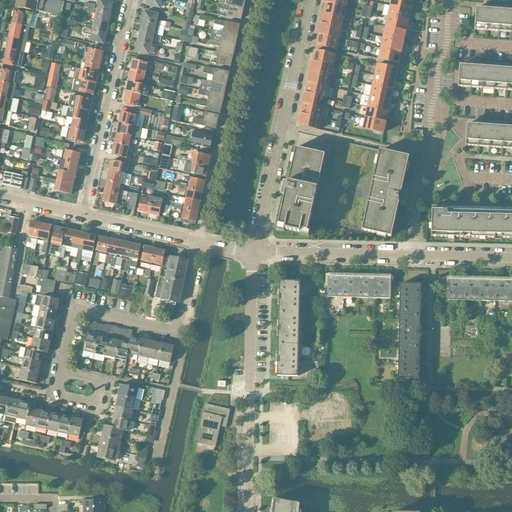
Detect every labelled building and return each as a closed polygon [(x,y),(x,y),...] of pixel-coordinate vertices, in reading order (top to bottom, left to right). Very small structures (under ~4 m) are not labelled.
[(17,0),(16,7),(35,11),(61,17),(64,3),(51,0),(17,0)] [(112,10),(114,4),(113,4),(113,3),(99,0),(98,7),(95,6),(96,5),(85,3),(84,7),(88,8),(94,10),(111,13),(111,10),(112,10)] [(172,4),(173,1),(168,0),(146,0),(145,4),(146,5),(146,6),(160,9),(162,2),(172,4)] [(244,4),(245,0),(228,0),(231,0),(229,7),(243,10),(243,8),(244,8),(245,5),(244,4)] [(410,11),(413,0),(411,0),(391,0),(390,6),(410,11)] [(343,18),(346,7),(325,3),(323,13),(343,18)] [(191,19),(194,6),(188,4),(185,18),(191,19)] [(243,10),(229,7),(219,5),(218,9),(228,11),(227,17),(241,20),(241,19),(242,18),(242,15),(242,14),(243,10)] [(408,21),(410,11),(390,6),(388,17),(408,21)] [(88,8),(87,12),(96,14),(95,21),(109,24),(111,18),(110,18),(111,13),(94,10),(88,8)] [(511,32),(511,10),(476,8),(474,30),(511,32)] [(29,27),(32,14),(15,10),(12,23),(29,27)] [(157,22),(159,15),(145,12),(144,13),(143,13),(142,18),(143,18),(142,22),(159,26),(160,23),(157,22)] [(341,28),(343,18),(323,13),(321,24),(341,28)] [(406,32),(408,21),(388,17),(385,27),(406,32)] [(188,32),(191,19),(185,18),(182,30),(188,32)] [(238,31),(239,25),(215,20),(214,24),(225,27),(223,33),(237,37),(237,35),(238,34),(239,32),(238,31)] [(108,30),(109,24),(95,21),(93,26),(84,24),(83,29),(106,34),(107,30),(108,30)] [(154,36),(156,29),(158,29),(159,26),(142,22),(141,26),(140,26),(139,32),(154,36)] [(26,40),(29,27),(12,23),(9,36),(19,38),(26,40)] [(339,39),(341,28),(321,24),(318,35),(339,39)] [(66,38),(68,26),(62,25),(60,37),(66,38)] [(403,42),(406,32),(385,27),(383,38),(403,42)] [(105,38),(106,34),(83,29),(82,34),(91,36),(90,41),(104,44),(104,43),(105,44),(106,38),(105,38)] [(236,41),(237,37),(223,33),(209,30),(208,34),(223,37),(221,43),(235,46),(235,45),(236,44),(237,42),(236,41)] [(182,31),(180,41),(186,42),(188,32),(182,31)] [(152,43),(154,36),(139,32),(137,38),(139,39),(138,43),(155,46),(155,43),(152,43)] [(336,50),(339,39),(318,35),(316,46),(336,50)] [(9,36),(6,50),(20,53),(24,53),(26,40),(19,38),(9,36)] [(401,53),(403,42),(383,38),(381,48),(401,53)] [(73,49),(75,43),(60,39),(58,46),(73,49)] [(235,46),(221,43),(211,41),(210,45),(220,47),(219,54),(233,57),(233,56),(234,55),(234,52),(234,51),(235,46)] [(136,46),(135,52),(136,52),(135,53),(155,57),(157,47),(155,46),(138,43),(137,47),(136,46)] [(196,59),(198,50),(187,47),(185,57),(196,59)] [(398,64),(401,53),(381,48),(378,60),(398,64)] [(85,54),(83,60),(86,61),(99,64),(100,62),(101,62),(102,59),(101,57),(102,52),(86,49),(85,54)] [(6,50),(3,64),(17,67),(21,67),(24,53),(20,53),(6,50)] [(332,66),(335,55),(315,51),(312,62),(332,66)] [(233,57),(219,54),(208,52),(207,56),(218,58),(216,64),(230,67),(231,66),(231,65),(232,62),(232,61),(233,57)] [(60,65),(62,55),(56,54),(54,64),(60,65)] [(99,64),(86,61),(83,60),(82,64),(85,65),(84,71),(97,74),(97,73),(98,73),(99,69),(99,68),(99,64)] [(145,73),(147,66),(150,67),(150,64),(134,60),(132,66),(131,66),(130,70),(131,71),(131,72),(148,76),(148,74),(145,73)] [(330,77),(332,66),(312,62),(310,72),(330,77)] [(49,74),(57,75),(59,65),(51,64),(49,74)] [(395,80),(397,69),(377,64),(375,76),(395,80)] [(511,91),(511,69),(459,65),(458,87),(511,91)] [(229,78),(229,75),(229,74),(229,73),(205,67),(203,71),(214,74),(212,83),(226,86),(228,78),(229,78)] [(0,81),(16,85),(19,72),(2,68),(0,77),(0,81)] [(75,69),(73,79),(74,79),(79,80),(95,84),(96,79),(97,79),(98,75),(97,74),(84,71),(75,69)] [(143,86),(144,78),(147,79),(148,76),(131,72),(130,77),(129,78),(128,81),(129,82),(129,83),(143,86)] [(328,87),(330,77),(310,72),(308,83),(328,87)] [(393,91),(395,80),(375,76),(372,86),(393,91)] [(39,78),(37,87),(43,88),(45,80),(45,78),(39,77),(39,78)] [(174,87),(175,81),(161,78),(160,84),(174,87)] [(95,90),(95,86),(95,85),(95,84),(79,80),(74,79),(72,91),(92,96),(93,91),(95,90)] [(200,85),(199,91),(210,93),(224,96),(224,95),(225,94),(226,92),(225,90),(226,86),(212,83),(201,80),(200,85)] [(0,95),(13,98),(16,85),(0,81),(0,95)] [(147,97),(149,87),(143,86),(129,83),(127,83),(127,87),(127,88),(126,93),(140,96),(147,97)] [(325,98),(328,87),(308,83),(305,93),(325,98)] [(390,101),(393,91),(372,86),(370,97),(390,101)] [(52,103),(55,90),(47,88),(45,97),(44,102),(51,103),(52,103)] [(173,102),(175,93),(163,90),(161,99),(173,102)] [(224,96),(210,93),(199,91),(198,95),(209,98),(208,102),(222,105),(223,104),(223,102),(223,101),(224,96)] [(139,102),(140,96),(126,93),(125,94),(124,98),(125,99),(124,104),(140,108),(142,103),(139,102)] [(323,108),(325,98),(305,93),(303,104),(328,109),(323,108)] [(44,105),(44,102),(45,97),(35,94),(34,102),(44,105)] [(0,95),(0,109),(8,111),(10,111),(12,112),(16,113),(19,99),(13,98),(0,95)] [(91,106),(92,101),(71,96),(69,107),(73,108),(89,112),(89,111),(90,110),(91,107),(91,106)] [(388,112),(390,101),(370,97),(368,107),(388,112)] [(221,111),(222,105),(208,102),(197,99),(196,104),(207,106),(205,113),(219,117),(220,115),(221,114),(221,112),(221,111)] [(49,113),(51,103),(44,102),(44,105),(42,112),(49,113)] [(33,105),(31,114),(39,116),(41,106),(33,104),(33,105)] [(326,120),(328,109),(303,104),(301,114),(326,120)] [(385,122),(388,112),(368,107),(365,118),(385,122)] [(88,116),(89,112),(73,108),(72,112),(75,113),(73,119),(87,122),(87,121),(88,121),(89,118),(88,116)] [(12,112),(10,111),(8,111),(0,109),(0,124),(9,126),(12,112)] [(179,122),(181,110),(174,109),(172,121),(179,122)] [(136,128),(139,116),(122,113),(121,118),(120,118),(119,122),(120,123),(120,124),(136,128)] [(218,123),(219,117),(205,113),(204,120),(193,118),(192,124),(216,129),(217,128),(218,127),(218,125),(218,123)] [(325,121),(326,120),(301,114),(298,126),(318,130),(321,120),(325,121)] [(383,133),(385,122),(365,118),(363,129),(383,133)] [(33,132),(36,120),(30,119),(27,131),(33,132)] [(87,127),(87,124),(87,122),(73,119),(72,125),(69,125),(68,129),(84,132),(85,128),(87,127)] [(118,129),(117,133),(118,134),(117,135),(131,138),(139,140),(141,129),(136,128),(120,124),(119,129),(118,129)] [(511,149),(511,127),(467,124),(465,146),(511,149)] [(47,139),(49,130),(41,128),(39,137),(47,139)] [(0,129),(0,142),(1,143),(5,144),(7,144),(10,131),(4,130),(0,129)] [(84,138),(85,134),(84,133),(84,132),(68,129),(66,139),(82,143),(83,138),(84,138)] [(164,142),(165,134),(158,133),(156,140),(164,142)] [(211,149),(213,137),(195,133),(192,145),(211,149)] [(129,144),(131,138),(117,135),(116,139),(116,140),(115,145),(132,148),(133,145),(129,144)] [(30,149),(32,138),(26,136),(24,147),(30,149)] [(409,157),(328,139),(324,154),(295,148),(288,182),(284,182),(282,193),(285,194),(278,225),(285,227),(284,230),(300,233),(301,230),(308,232),(310,219),(391,237),(399,203),(403,204),(405,193),(401,192),(409,157)] [(160,152),(161,145),(155,143),(153,151),(160,152)] [(129,160),(132,148),(115,145),(114,146),(113,150),(114,151),(113,156),(129,160)] [(169,158),(172,146),(164,145),(161,156),(169,158)] [(40,155),(42,148),(35,146),(33,154),(40,155)] [(27,160),(29,151),(23,149),(21,159),(27,160)] [(59,150),(57,155),(59,157),(61,158),(61,160),(78,164),(78,160),(79,159),(80,155),(80,154),(63,150),(60,149),(59,150)] [(178,156),(177,160),(186,162),(192,163),(208,167),(209,162),(210,162),(211,158),(210,157),(210,156),(208,156),(194,153),(193,160),(187,159),(187,158),(178,156)] [(158,167),(159,162),(143,158),(142,164),(158,167)] [(76,169),(78,164),(61,160),(58,170),(75,174),(76,173),(77,170),(76,169)] [(126,174),(128,165),(112,161),(111,162),(110,166),(110,167),(110,171),(126,174)] [(186,162),(184,172),(189,174),(206,177),(207,176),(208,173),(207,171),(208,167),(192,163),(186,162)] [(75,180),(76,176),(75,175),(75,174),(58,170),(56,180),(73,184),(74,180),(75,180)] [(156,181),(158,171),(150,170),(147,179),(156,181)] [(107,176),(107,180),(107,181),(124,185),(130,186),(132,176),(126,174),(110,171),(108,176),(107,176)] [(5,172),(3,185),(21,189),(21,188),(25,189),(28,176),(24,175),(5,172)] [(72,189),(73,184),(56,180),(46,178),(45,183),(55,185),(54,191),(59,192),(58,195),(67,197),(67,194),(70,195),(71,194),(72,193),(73,190),(72,189)] [(176,182),(175,185),(180,186),(186,188),(202,191),(203,187),(205,186),(205,183),(204,182),(205,181),(188,178),(187,184),(181,183),(176,182)] [(34,193),(37,181),(30,179),(28,191),(34,193)] [(154,190),(155,182),(144,180),(142,187),(154,190)] [(106,187),(105,191),(127,196),(128,193),(122,192),(124,185),(107,181),(107,182),(106,182),(105,186),(106,187)] [(156,181),(155,188),(160,190),(164,191),(166,183),(162,182),(156,181)] [(202,191),(186,188),(180,186),(179,192),(185,193),(184,198),(200,202),(200,201),(201,201),(202,197),(201,196),(202,191)] [(103,197),(102,200),(103,201),(102,202),(105,203),(105,205),(114,207),(114,205),(119,206),(120,200),(130,202),(131,197),(127,196),(105,191),(104,196),(103,197)] [(149,214),(153,198),(142,195),(138,211),(149,214)] [(135,210),(137,198),(131,197),(130,202),(128,209),(135,210)] [(159,216),(163,200),(153,198),(149,214),(159,216)] [(200,207),(201,203),(200,202),(184,198),(182,204),(167,201),(166,205),(171,206),(198,212),(199,208),(200,207)] [(171,206),(170,210),(181,212),(179,219),(184,220),(183,222),(192,224),(193,222),(196,223),(196,222),(197,221),(198,218),(197,216),(198,212),(171,206)] [(511,238),(511,209),(432,207),(431,237),(511,238)] [(15,233),(18,219),(10,218),(9,222),(8,228),(7,231),(15,233)] [(37,241),(41,224),(40,223),(36,222),(35,223),(30,222),(26,242),(30,243),(31,239),(37,241)] [(45,255),(51,227),(47,226),(46,225),(42,224),(41,224),(37,241),(44,242),(41,254),(45,255)] [(60,254),(65,230),(64,229),(60,228),(59,228),(55,227),(49,254),(54,256),(55,253),(60,254)] [(72,248),(76,232),(75,232),(74,231),(70,230),(70,231),(65,230),(60,254),(59,258),(63,259),(66,248),(65,248),(65,247),(72,248)] [(82,251),(86,234),(81,233),(81,232),(77,231),(76,232),(72,248),(78,250),(75,261),(80,262),(81,255),(82,251)] [(82,251),(81,255),(91,258),(96,237),(91,236),(91,235),(87,234),(86,234),(82,251)] [(106,256),(110,240),(109,239),(105,238),(104,238),(100,237),(93,265),(98,266),(100,255),(106,256)] [(116,258),(120,242),(119,241),(115,240),(114,241),(110,240),(106,256),(116,258)] [(120,242),(116,258),(123,259),(120,271),(124,272),(130,244),(126,243),(125,242),(121,241),(121,242),(120,242)] [(136,269),(141,246),(136,246),(136,245),(132,244),(131,244),(130,244),(124,272),(128,273),(129,267),(136,269)] [(8,299),(17,249),(3,247),(0,260),(0,348),(2,339),(7,340),(16,301),(8,299)] [(151,266),(155,250),(150,249),(150,248),(146,247),(145,247),(144,247),(141,263),(151,266)] [(161,268),(164,256),(165,252),(164,252),(164,251),(160,250),(159,250),(155,250),(151,266),(161,268)] [(161,270),(159,277),(183,282),(187,261),(188,261),(186,260),(171,257),(170,258),(164,256),(161,268),(161,270)] [(29,277),(32,266),(23,265),(22,275),(29,277)] [(36,278),(39,268),(32,266),(29,277),(36,278)] [(64,283),(66,273),(56,271),(54,281),(64,283)] [(74,286),(76,275),(66,273),(64,283),(74,286)] [(77,276),(75,285),(85,287),(87,278),(77,276)] [(390,299),(391,278),(328,276),(328,297),(390,299)] [(159,277),(154,298),(178,304),(183,282),(159,277)] [(54,288),(55,283),(56,282),(43,279),(41,285),(54,288)] [(106,291),(108,280),(102,279),(100,290),(106,291)] [(511,302),(511,289),(511,281),(449,279),(448,300),(511,302)] [(96,289),(98,282),(90,280),(89,287),(96,289)] [(148,280),(145,296),(151,297),(154,281),(148,280)] [(299,313),(300,282),(280,281),(279,313),(299,313)] [(420,317),(420,285),(400,284),(399,316),(420,317)] [(53,293),(54,288),(41,285),(40,290),(53,293)] [(118,294),(120,287),(112,285),(111,292),(118,294)] [(131,298),(133,287),(129,286),(128,291),(121,289),(119,295),(131,298)] [(52,298),(53,293),(40,290),(39,296),(42,297),(43,296),(52,298)] [(57,311),(60,301),(60,300),(52,298),(43,296),(42,297),(39,296),(37,295),(34,306),(40,307),(57,311)] [(18,308),(17,313),(23,314),(24,310),(25,304),(19,303),(18,308)] [(55,322),(57,311),(40,307),(38,318),(55,322)] [(20,324),(22,319),(23,314),(17,313),(15,323),(20,324)] [(298,345),(299,313),(279,313),(278,344),(298,345)] [(419,348),(420,317),(399,316),(399,347),(419,348)] [(52,332),(55,322),(38,318),(35,328),(52,332)] [(18,335),(19,331),(20,324),(15,323),(12,334),(18,335)] [(50,343),(52,332),(35,328),(33,339),(50,343)] [(94,354),(98,337),(87,334),(83,351),(94,354)] [(104,356),(108,339),(98,337),(94,354),(104,356)] [(125,361),(131,337),(129,344),(119,341),(115,359),(125,361)] [(138,356),(142,339),(131,337),(125,361),(126,361),(128,354),(138,356)] [(48,353),(50,343),(33,339),(30,349),(26,348),(48,353)] [(115,359),(119,341),(108,339),(104,356),(115,359)] [(148,359),(152,341),(142,339),(138,356),(148,359)] [(158,361),(162,344),(152,341),(148,359),(158,361)] [(170,364),(174,346),(162,344),(158,361),(170,364)] [(297,376),(298,345),(278,344),(277,376),(297,376)] [(418,379),(419,348),(399,347),(398,379),(418,379)] [(41,362),(43,352),(48,353),(26,348),(23,358),(41,362)] [(38,373),(41,362),(23,358),(21,369),(38,373)] [(36,384),(38,373),(21,369),(18,380),(36,384)] [(135,400),(138,388),(121,385),(118,396),(135,400)] [(0,414),(6,416),(10,399),(0,396),(0,414)] [(133,410),(135,400),(118,396),(116,406),(133,410)] [(346,431),(347,398),(316,397),(316,412),(306,412),(306,430),(346,431)] [(16,418),(20,401),(10,399),(6,416),(16,418)] [(26,426),(31,403),(20,401),(16,418),(27,421),(25,425),(26,426)] [(36,428),(40,411),(30,408),(31,404),(31,403),(26,426),(36,428)] [(226,428),(230,410),(205,404),(197,443),(215,447),(219,426),(226,428)] [(131,421),(133,410),(116,406),(113,417),(131,421)] [(47,430),(51,413),(40,411),(36,428),(47,430)] [(57,433),(62,415),(51,413),(47,430),(57,433)] [(68,435),(72,418),(62,415),(57,433),(68,435)] [(128,431),(131,421),(113,417),(111,427),(104,425),(104,426),(128,431)] [(79,438),(83,420),(72,418),(68,435),(79,438)] [(119,440),(121,430),(128,432),(128,431),(104,426),(102,436),(119,440)] [(116,451),(119,440),(102,436),(99,447),(116,451)] [(114,462),(116,451),(99,447),(97,458),(114,462)] [(295,511),(296,509),(296,505),(297,503),(273,499),(272,509),(271,511),(295,511)] [(103,511),(104,501),(84,501),(84,502),(84,511),(103,511)]
